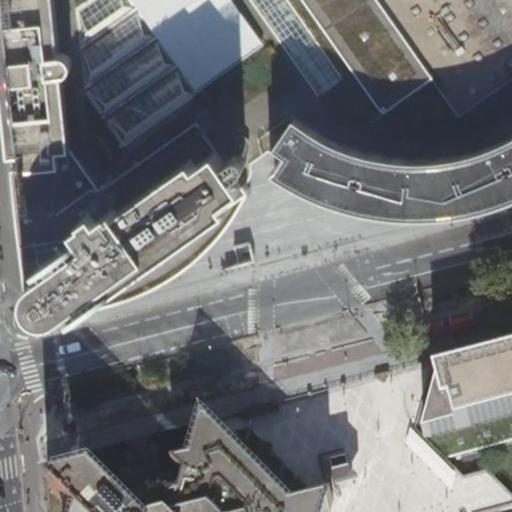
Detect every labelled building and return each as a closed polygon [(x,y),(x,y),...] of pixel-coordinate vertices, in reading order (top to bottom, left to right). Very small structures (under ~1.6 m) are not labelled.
[(51,314),(55,315),(60,314),(64,313),(65,312),(66,311),(77,303),(82,311),(252,189),(239,171),(257,159),(272,148),(283,156),(276,167),(284,172),(291,177),(298,180),(306,185),(308,186),(313,188),(321,192),(329,195),(337,198),(345,201),(350,203),(354,204),(356,205),(363,206),(368,207),(379,209),(386,210),(396,211),(408,212),(410,212),(420,213),(429,213),(438,213),(446,212),(451,212),(474,206),(511,195),(511,0),(0,0),(0,21),(2,45),(15,43),(18,72),(20,91),(8,92),(14,152),(26,151),(28,166),(16,167),(22,226),(34,225),(36,241),(38,249),(40,257),(47,267),(45,269),(43,270),(41,271),(38,274),(36,276),(34,279),(32,282),(31,285),(30,288),(31,292),(31,297),(32,300),(34,303),(36,306),(40,310),(43,312),(47,313),(51,314)] [(511,336),(444,354),(447,369),(440,371),(444,386),(429,434),(448,454),(511,436),(511,336)] [(331,511),(335,502),(293,511),(205,424),(193,468),(183,470),(181,479),(188,486),(183,504),(152,511),(129,511),(94,478),(50,489),(72,511),(331,511)] [(346,449),(322,455),(325,464),(348,458),(346,449)] [(339,487),(354,482),(354,481),(348,458),(325,464),(322,455),(320,456),(326,478),(326,479),(340,494),(340,493),(339,487)]
